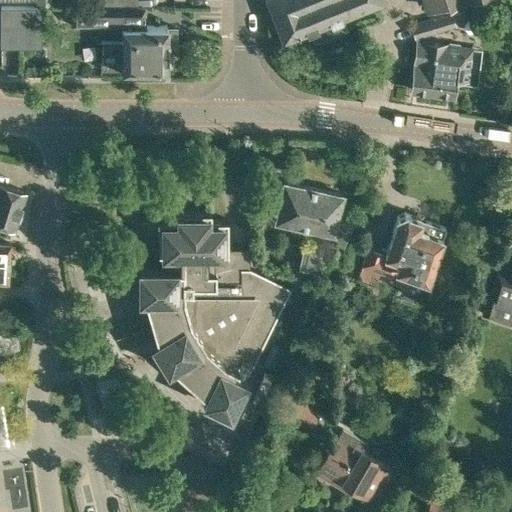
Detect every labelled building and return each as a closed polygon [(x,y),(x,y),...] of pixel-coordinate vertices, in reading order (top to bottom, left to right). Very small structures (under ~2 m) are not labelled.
[(314,42),(348,29),(344,17),(383,2),(382,0),(266,0),(282,41),(310,31),(314,42)] [(422,0),(425,11),(432,9),(432,11),(439,9),(439,12),(480,0),(422,0)] [(48,15),(49,5),(41,5),(0,4),(0,45),(41,46),(41,14),(48,15)] [(136,5),(98,4),(98,6),(89,6),(88,26),(122,26),(122,41),(101,41),(101,68),(167,69),(167,41),(176,41),(176,27),(167,27),(167,24),(141,24),(141,5),(136,5)] [(456,26),(452,12),(434,17),(434,16),(410,23),(415,39),(439,32),(438,31),(456,26)] [(476,47),(418,39),(412,90),(454,95),(456,77),(472,79),(476,47)] [(335,235),(344,194),(284,180),(274,221),(335,235)] [(0,223),(14,228),(26,191),(0,182),(0,223)] [(253,185),(254,200),(262,201),(265,187),(253,185)] [(249,266),(242,266),(242,250),(228,250),(228,218),(211,218),(211,210),(175,210),(175,218),(158,218),(158,251),(171,251),(171,267),(139,267),(139,298),(145,297),(157,339),(152,343),(168,369),(171,367),(210,386),(203,400),(230,414),(247,379),(235,373),(242,358),(253,363),(291,286),(249,266)] [(427,279),(442,238),(446,226),(407,213),(406,211),(396,216),(397,217),(385,252),(368,245),(361,265),(362,266),(357,277),(375,284),(379,272),(394,277),(397,269),(427,279)] [(340,248),(353,219),(345,216),(332,245),(340,248)] [(322,244),(303,240),(297,266),(316,270),(322,244)] [(0,280),(7,281),(10,242),(0,241),(0,280)] [(335,263),(340,251),(332,248),(328,260),(335,263)] [(511,275),(497,271),(491,290),(488,289),(480,314),(511,323),(511,275)] [(295,417),(305,399),(288,390),(278,407),(295,417)] [(367,495),(386,463),(363,449),(367,441),(342,427),(336,439),(317,472),(339,485),(342,481),(367,495)] [(412,489),(422,466),(405,459),(396,482),(412,489)] [(466,511),(468,508),(430,495),(424,511),(466,511)]
